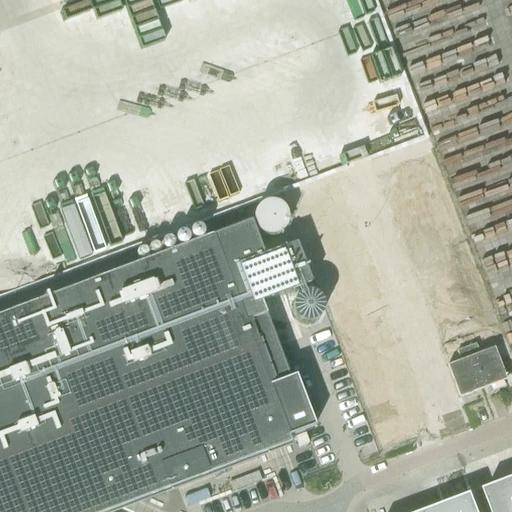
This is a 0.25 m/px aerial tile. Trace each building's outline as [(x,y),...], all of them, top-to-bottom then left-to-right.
[(0,249),(293,153),(279,110),(284,108),(291,130),(327,118),(386,298),(419,287),(437,342),(475,330),(366,0),(278,0),(300,66),(265,78),(242,6),(80,59),(76,47),(0,72),(0,249)] [(0,511),(111,511),(243,462),(288,445),(209,239),(0,317),(0,511)] [(491,351),(479,355),(475,346),(456,353),(459,362),(444,368),(456,399),(503,382),(491,351)] [(511,511),(511,482),(484,493),(491,511),(511,511)] [(478,511),(473,497),(434,511),(478,511)]
